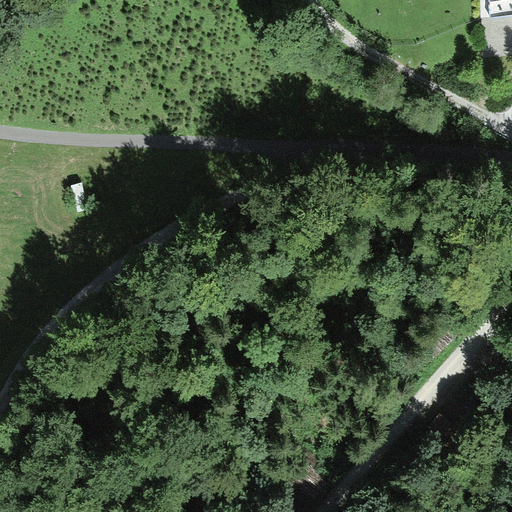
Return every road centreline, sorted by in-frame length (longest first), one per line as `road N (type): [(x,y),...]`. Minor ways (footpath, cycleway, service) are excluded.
road 1 (unclassified): [(0,128),(511,162)]
road 2 (track): [(314,145),(170,231),(50,320),(0,399)]
road 3 (track): [(511,298),(325,511)]
road 4 (track): [(508,120),(410,78),(352,42),(314,0)]
